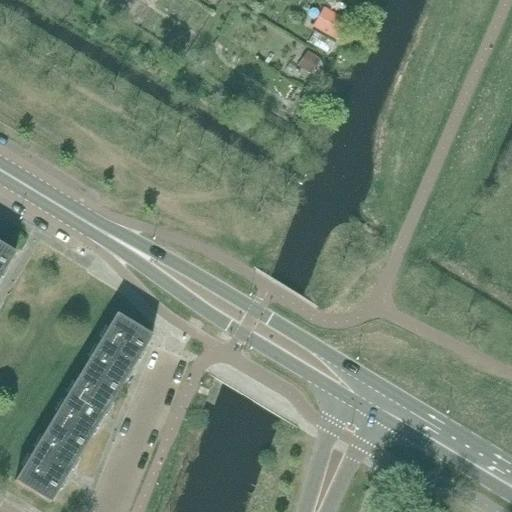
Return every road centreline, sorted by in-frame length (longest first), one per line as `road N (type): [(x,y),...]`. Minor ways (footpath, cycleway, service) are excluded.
road 1 (secondary): [(378,386),(137,243),(69,212)]
road 2 (secondary): [(69,212),(349,399)]
road 3 (residential): [(105,511),(171,353)]
road 4 (secondary): [(376,415),(511,497)]
road 5 (secondary): [(511,466),(378,386)]
road 6 (unclassified): [(349,399),(332,429),(309,511)]
